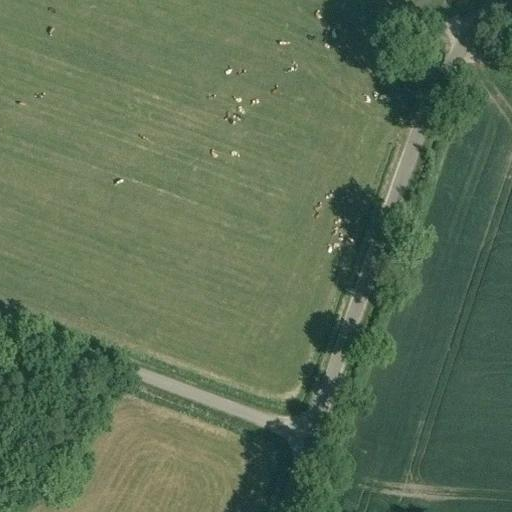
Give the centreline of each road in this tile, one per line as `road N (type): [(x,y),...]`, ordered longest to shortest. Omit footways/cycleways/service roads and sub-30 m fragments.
road 1 (unclassified): [(310,440),(422,121),(447,64),(498,0)]
road 2 (unclassified): [(310,440),(0,326)]
